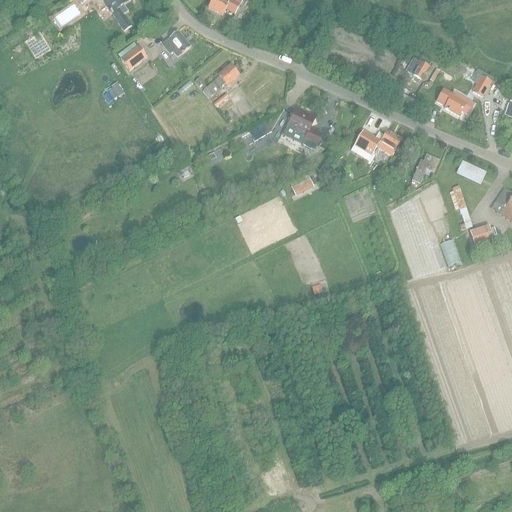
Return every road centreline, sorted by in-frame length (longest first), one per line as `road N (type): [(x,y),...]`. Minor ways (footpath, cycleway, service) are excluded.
road 1 (residential): [(511,165),(217,38),(171,0)]
road 2 (track): [(318,511),(310,491),(298,493),(256,371)]
road 3 (track): [(374,490),(511,446)]
